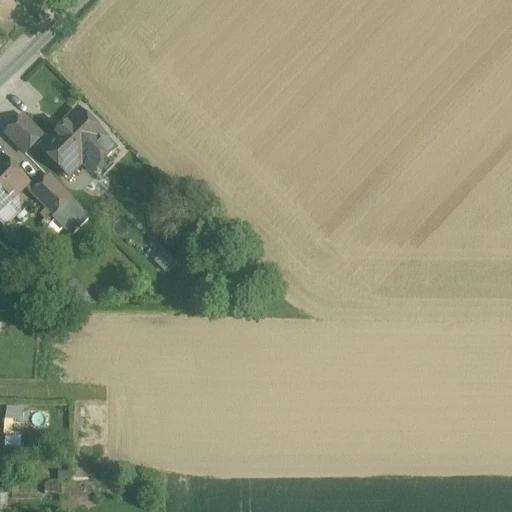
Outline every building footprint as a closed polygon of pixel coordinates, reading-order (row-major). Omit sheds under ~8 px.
[(79,112),(41,150),(61,171),(77,158),(92,174),(115,151),(104,140),(105,139),(79,112)] [(22,118),(5,135),(25,154),(42,137),(22,118)] [(0,211),(28,184),(3,159),(0,162),(0,211)] [(71,200),(48,178),(32,195),(54,217),(62,210),(71,200)] [(89,219),(71,200),(62,210),(80,228),(89,219)] [(80,228),(62,210),(54,217),(52,220),(70,238),(80,228)]
